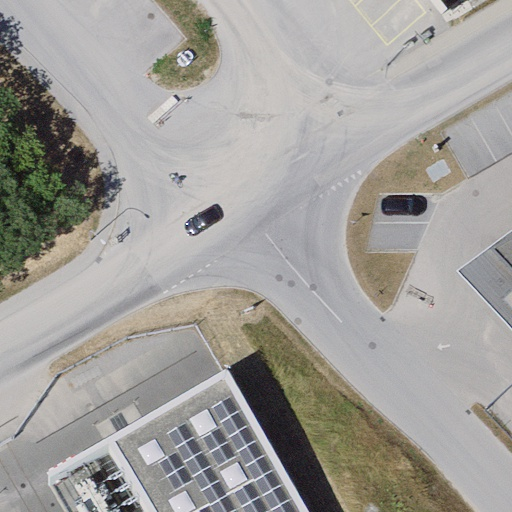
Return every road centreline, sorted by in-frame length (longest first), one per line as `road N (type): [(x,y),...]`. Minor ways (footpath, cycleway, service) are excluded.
road 1 (residential): [(253,198),(401,384),(511,506)]
road 2 (unclassified): [(253,198),(511,46)]
road 3 (unclassified): [(253,198),(0,350)]
